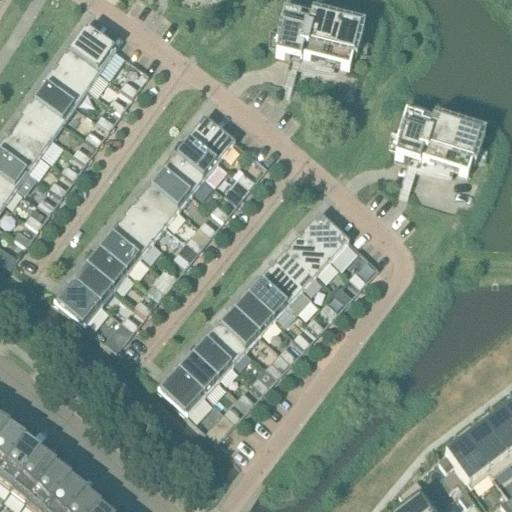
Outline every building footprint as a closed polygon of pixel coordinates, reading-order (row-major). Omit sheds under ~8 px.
[(312,20),(310,28),(299,25),(300,22),(283,17),(275,47),(279,48),(275,62),(299,69),(300,65),(348,77),(351,62),(355,63),(363,33),(312,20)] [(82,34),(67,56),(99,79),(115,57),(82,34)] [(99,79),(67,56),(55,73),(87,96),(99,79)] [(76,113),(87,96),(55,73),(43,90),(76,113)] [(120,94),(132,103),(138,95),(125,86),(120,94)] [(76,113),(43,90),(31,106),(64,129),(76,113)] [(125,112),(113,104),(108,111),(121,119),(125,112)] [(52,146),(64,129),(31,106),(19,123),(52,146)] [(422,125),(406,120),(396,149),(399,150),(394,164),(418,172),(419,168),(465,184),(470,170),(474,171),(484,142),(434,124),(431,132),(421,128),(422,125)] [(113,129),(101,121),(96,127),(109,136),(113,129)] [(52,146),(19,123),(8,139),(40,163),(52,146)] [(204,123),(186,144),(217,170),(235,148),(204,123)] [(102,146),(89,137),(84,144),(97,152),(102,146)] [(0,159),(28,179),(40,163),(8,139),(0,150),(0,159)] [(186,144),(174,160),(204,185),(217,170),(186,144)] [(90,162),(77,154),(73,160),(85,169),(90,162)] [(0,159),(0,184),(16,196),(28,179),(0,159)] [(174,160),(161,176),(192,201),(204,185),(174,160)] [(78,179),(65,170),(61,177),(73,186),(78,179)] [(161,176),(148,192),(179,217),(192,201),(161,176)] [(242,178),(236,185),(249,195),(255,188),(242,178)] [(0,184),(0,209),(4,212),(16,196),(0,184)] [(66,195),(54,187),(49,194),(61,203),(66,195)] [(148,192),(135,208),(166,233),(179,217),(148,192)] [(230,195),(224,201),(236,211),(241,204),(230,195)] [(54,212),(42,204),(37,211),(49,219),(54,212)] [(135,208),(122,224),(153,249),(166,233),(135,208)] [(217,211),(211,217),(223,227),(228,220),(217,211)] [(30,220),(25,227),(37,236),(42,229),(30,220)] [(319,220),(300,240),(330,267),(348,247),(319,220)] [(122,224),(109,239),(140,265),(153,249),(122,224)] [(199,233),(210,242),(215,236),(204,226),(199,233)] [(30,245),(18,237),(13,244),(26,252),(30,245)] [(109,239),(96,255),(127,280),(140,265),(109,239)] [(287,255),(316,282),(330,267),(300,240),(287,255)] [(197,258),(202,252),(191,242),(186,249),(197,258)] [(96,255),(83,271),(114,296),(127,280),(96,255)] [(287,255),(273,270),(302,297),(316,282),(287,255)] [(184,274),(190,268),(178,258),(173,265),(184,274)] [(15,267),(3,259),(0,262),(0,267),(10,274),(15,267)] [(273,270),(259,285),(288,312),(302,297),(273,270)] [(83,271),(70,287),(101,312),(114,296),(83,271)] [(160,280),(171,289),(177,283),(165,274),(160,280)] [(349,284),(360,295),(366,288),(355,278),(349,284)] [(259,285),(245,300),(274,327),(288,312),(259,285)] [(70,287),(53,308),(84,333),(101,312),(70,287)] [(164,299),(152,290),(147,296),(158,305),(164,299)] [(351,303),(340,293),(334,300),(345,310),(351,303)] [(245,300),(231,315),(260,342),(274,327),(245,300)] [(151,315),(138,305),(133,312),(146,322),(151,315)] [(337,318),(326,308),(321,314),(331,324),(337,318)] [(231,315),(217,330),(246,357),(260,342),(231,315)] [(126,322),(121,329),(133,338),(138,331),(126,322)] [(324,333),(312,323),(306,330),(318,340),(324,333)] [(217,330),(203,345),(233,372),(246,357),(217,330)] [(310,348),(298,338),(293,344),(304,354),(310,348)] [(121,351),(110,342),(104,349),(116,358),(121,351)] [(203,345),(189,360),(219,387),(233,372),(203,345)] [(279,359),(290,370),(296,363),(285,353),(279,359)] [(189,360),(175,375),(205,402),(219,387),(189,360)] [(271,368),(265,375),(276,385),(282,378),(271,368)] [(205,402),(175,375),(157,395),(186,422),(205,402)] [(268,393),(257,383),(251,389),(262,400),(268,393)] [(254,408),(243,398),(237,404),(248,414),(254,408)] [(511,408),(499,418),(511,434),(511,408)] [(240,423),(229,413),(223,419),(234,429),(240,423)] [(511,434),(499,418),(481,432),(510,470),(511,468),(511,434)] [(0,444),(8,434),(9,433),(0,426),(0,444)] [(216,450),(222,443),(211,432),(205,439),(216,450)] [(481,432),(463,445),(489,480),(488,480),(491,484),(510,470),(481,432)] [(0,444),(0,478),(24,446),(25,445),(8,434),(0,444)] [(463,445),(444,460),(470,494),(488,480),(489,480),(463,445)] [(0,489),(10,498),(39,459),(40,458),(24,446),(0,478),(0,489)] [(10,498),(24,511),(55,473),(54,473),(55,472),(39,459),(10,498)] [(445,462),(437,468),(445,478),(453,472),(445,462)] [(25,511),(48,511),(70,486),(70,485),(55,473),(24,511),(25,511)] [(48,511),(74,511),(85,500),(85,499),(70,486),(48,511)] [(405,511),(423,511),(418,504),(425,499),(415,487),(398,502),(405,511)] [(466,497),(458,503),(464,511),(468,511),(474,508),(466,497)] [(74,511),(99,511),(85,500),(74,511)]
